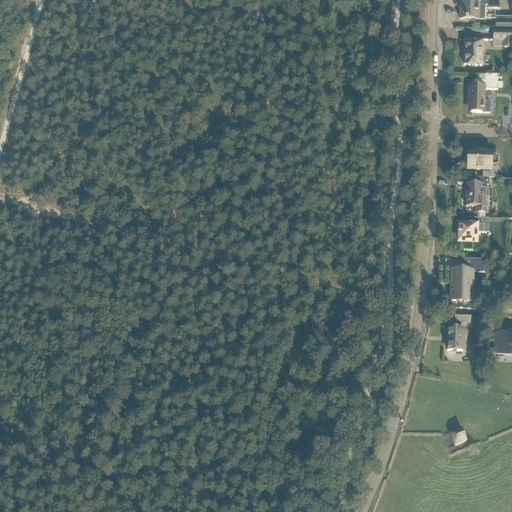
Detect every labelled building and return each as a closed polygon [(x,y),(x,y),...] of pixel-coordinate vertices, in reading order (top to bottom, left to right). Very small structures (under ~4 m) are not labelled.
[(459,0),(459,22),(479,22),(479,8),(488,8),(487,11),(500,11),(499,0),(459,0)] [(511,22),(495,21),(494,30),(511,31),(511,22)] [(511,34),(493,33),(493,44),(503,44),(503,50),(511,50),(511,44),(511,34)] [(464,67),(481,68),(482,43),(465,42),(464,67)] [(485,77),(484,92),(497,92),(498,78),(485,77)] [(470,89),(469,110),(471,110),(471,114),(481,115),(482,105),(484,105),(484,83),(473,83),(473,90),(470,89)] [(482,180),(489,180),(496,180),(497,167),(491,167),(492,154),(468,153),(467,172),(483,172),(482,180)] [(489,180),(482,180),(474,180),(473,186),(466,185),(466,208),(477,209),(477,213),(485,214),(486,198),(481,197),(481,187),(488,187),(489,180)] [(459,226),(459,244),(460,244),(464,252),(473,252),(473,244),(476,244),(476,232),(482,233),(482,235),(489,236),(489,221),(469,220),(469,226),(459,226)] [(452,273),(451,303),(471,303),(472,276),(484,276),(484,262),(464,261),(464,273),(452,273)] [(456,315),(456,323),(470,324),(470,316),(456,315)] [(448,330),(447,353),(463,353),(463,331),(448,330)] [(511,335),(495,335),(494,355),(495,352),(506,353),(506,356),(511,355),(511,335)] [(454,447),(466,442),(460,429),(448,434),(454,447)]
